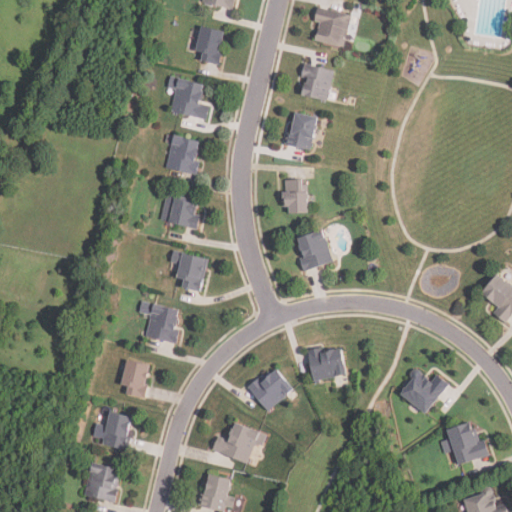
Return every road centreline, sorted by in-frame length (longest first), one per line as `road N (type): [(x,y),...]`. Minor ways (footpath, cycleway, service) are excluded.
road 1 (residential): [(511,396),(462,337),(426,316),(388,303),(312,304),(249,333),(201,382),(158,511)]
road 2 (residential): [(276,317),(254,265),(245,174),(284,0)]
